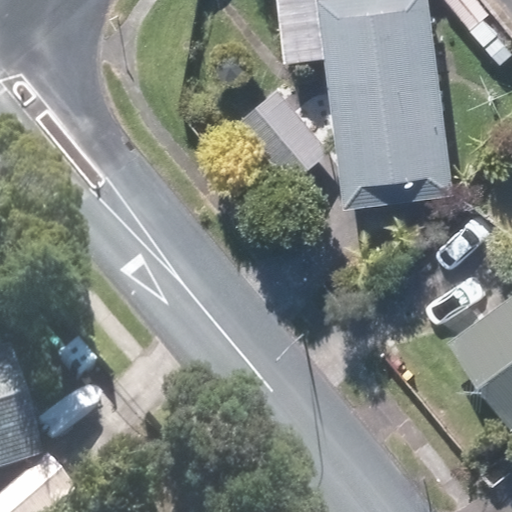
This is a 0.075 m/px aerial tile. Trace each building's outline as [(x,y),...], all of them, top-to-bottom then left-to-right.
[(442,0),(327,0),(350,201),(464,188),(442,0)] [(286,84),(249,116),(300,177),(337,145),(286,84)] [(511,289),(480,313),(511,356),(511,289)] [(0,479),(43,467),(14,361),(0,364),(0,479)] [(50,464),(0,503),(0,511),(58,511),(77,498),(50,464)]
